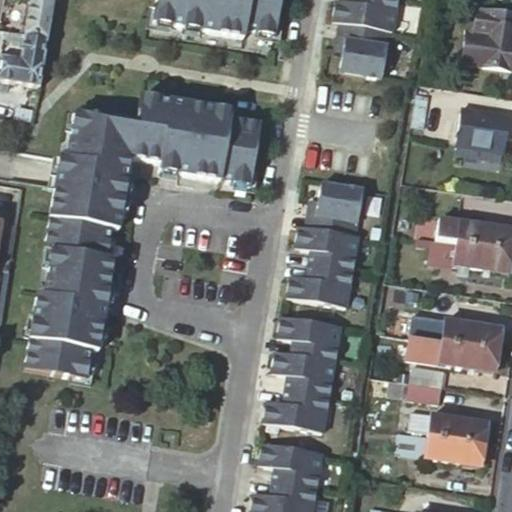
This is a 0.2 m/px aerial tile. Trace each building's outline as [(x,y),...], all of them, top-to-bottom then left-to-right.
[(22,38),(45,42),(47,27),(51,4),(28,0),(22,37),(22,38)] [(154,0),(151,25),(242,40),(243,33),(273,38),(279,0),(154,0)] [(346,27),(342,55),(338,74),(380,80),(387,33),(391,34),(395,0),(355,0),(355,6),(349,5),(334,2),(331,24),(336,25),(346,27)] [(511,45),(508,45),(511,17),(511,16),(472,11),(470,24),(469,35),(483,37),(478,67),(511,72),(511,45)] [(332,54),(342,55),(346,27),(336,25),(332,54)] [(0,33),(0,84),(37,90),(45,42),(22,38),(22,37),(0,33)] [(469,35),(462,34),(458,64),(478,67),(483,37),(469,35)] [(414,97),(408,130),(419,131),(424,99),(414,97)] [(228,121),(229,114),(138,99),(133,126),(72,116),(64,161),(57,160),(42,251),(49,252),(42,298),(34,297),(22,372),(84,382),(89,352),(96,354),(111,262),(104,261),(108,231),(116,232),(128,160),(157,166),(156,173),(247,188),(258,126),(228,121)] [(458,112),(452,149),(498,155),(504,119),(458,112)] [(307,283),(302,282),(286,280),(282,302),(343,311),(355,240),(351,240),(359,192),(318,185),(315,204),(310,233),(300,231),(295,230),(291,252),(307,254),(312,255),(307,283)] [(3,229),(0,227),(0,260),(9,263),(18,210),(21,192),(0,189),(0,206),(7,208),(3,229)] [(310,233),(315,204),(305,202),(300,231),(310,233)] [(453,245),(509,254),(511,234),(511,231),(456,223),(455,229),(453,245)] [(433,233),(432,242),(453,245),(455,229),(434,226),(433,233)] [(423,231),(422,241),(432,242),(433,233),(423,231)] [(412,249),(431,252),(432,244),(413,241),(412,249)] [(453,245),(432,242),(432,244),(431,252),(429,265),(449,267),(453,245)] [(506,276),(509,254),(453,245),(449,267),(506,276)] [(307,254),(302,282),(307,283),(312,255),(307,254)] [(0,273),(8,275),(9,263),(0,260),(0,273)] [(408,317),(405,340),(438,345),(441,322),(408,317)] [(283,409),(278,408),(262,405),(258,426),(318,436),(336,330),(277,320),(273,342),(288,345),(294,346),(292,359),(286,358),(271,355),(267,377),(283,380),(288,381),(283,409)] [(438,345),(495,353),(498,331),(441,322),(438,345)] [(491,375),(495,353),(438,345),(405,340),(402,358),(435,363),(434,366),(491,375)] [(294,346),(288,345),(286,358),(292,359),(294,346)] [(437,390),(439,391),(441,376),(413,372),(411,386),(437,390)] [(283,380),(278,408),(283,409),(288,381),(283,380)] [(405,385),(387,383),(385,397),(403,399),(405,385)] [(437,390),(411,386),(405,385),(403,399),(403,401),(434,405),(437,390)] [(424,435),(427,417),(408,415),(406,433),(424,435)] [(423,439),(480,448),(483,426),(427,417),(424,435),(423,439)] [(423,439),(395,435),(392,458),(420,461),(423,439)] [(477,470),(480,448),(423,439),(420,461),(477,470)] [(270,500),(265,499),(250,497),(247,511),(308,511),(318,457),(257,448),(254,469),(270,472),(275,473),(270,500)] [(270,472),(265,499),(270,500),(275,473),(270,472)]
